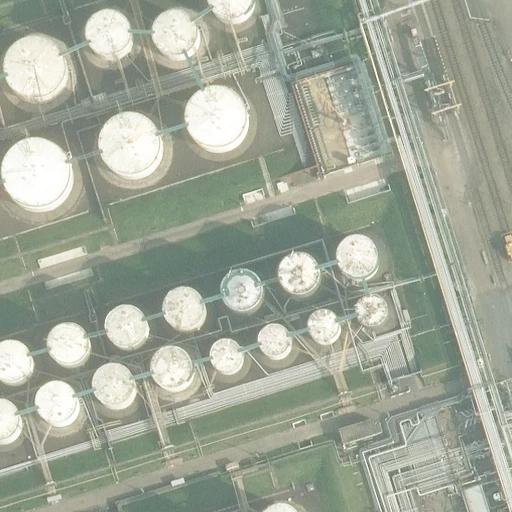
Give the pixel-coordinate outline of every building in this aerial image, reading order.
[(261,12),(261,11),(259,3),(257,0),(214,0),(214,1),(212,6),(212,11),(212,15),(213,20),(218,27),(224,33),(229,35),(234,36),(238,36),(244,35),(249,32),(253,29),(256,25),(259,21),(260,17),(261,12)] [(204,47),(204,42),(203,38),(200,34),(198,30),(194,27),(189,24),(181,22),(175,23),(171,24),(167,26),(163,29),(157,36),(156,42),(155,46),(156,54),(158,59),(161,63),(165,66),(169,69),(173,71),(178,71),(183,71),(188,70),(192,68),(196,65),(200,61),(202,56),(204,52),(204,47)] [(137,50),(137,49),(137,44),(135,39),(133,35),(131,32),(127,29),(122,26),(114,24),(110,24),(105,25),(100,27),(96,30),(92,35),(90,39),(89,42),(88,48),(89,57),(92,62),(95,65),(102,71),(108,73),(111,73),(118,73),(121,72),(129,67),(132,63),(135,59),(137,54),(137,50)] [(72,80),(72,75),(70,68),(68,63),(63,58),(58,53),(51,49),(45,48),(39,47),(31,49),(26,51),(20,54),(16,58),(12,63),(10,68),(8,75),(7,80),(8,87),(10,93),(13,98),(17,102),(22,106),(28,110),(35,112),(41,112),(49,111),(53,109),(58,106),(63,102),(67,96),(70,91),(71,85),(72,80)] [(252,129),(251,122),(250,118),(247,112),(243,106),(238,102),(232,99),(227,98),(222,97),(216,97),(208,99),(202,102),(198,106),(193,112),(191,117),(189,122),(188,128),(189,134),(190,139),(193,145),(197,150),(201,154),(207,158),(211,159),(219,160),(225,160),(232,158),(237,155),(242,151),(246,146),(250,140),(251,135),(252,129)] [(164,159),(164,158),(164,152),(162,146),(159,141),(156,136),(151,132),(145,129),(138,127),(133,126),(127,127),(121,128),(115,131),(110,136),(106,141),(103,146),(101,151),(101,158),(101,164),(103,169),(106,175),(109,180),(113,183),(119,187),(124,189),(130,190),(136,190),(143,188),(148,186),(153,182),(158,177),(161,172),(164,164),(164,159)] [(76,184),(76,183),(75,177),(74,170),(71,165),(66,158),(60,153),(54,150),(50,149),(41,147),(36,148),(27,150),(22,153),(16,157),(11,163),(8,168),(5,175),(4,182),(5,188),(6,195),(9,201),(13,207),(17,210),(23,215),(30,218),(38,219),(44,219),(52,217),(58,214),(64,210),(70,204),(73,199),(75,191),(76,184)] [(384,259),(384,258),(384,253),(382,249),(379,245),(377,242),(373,239),(369,238),(362,237),(358,238),(354,239),(351,241),(347,245),(344,250),(343,258),(344,265),(348,271),(354,276),(358,278),(363,278),(370,277),(377,273),(381,269),(382,267),(384,259)] [(323,272),(321,264),(319,260),(317,257),(314,255),(310,252),(303,251),(299,251),(294,252),(291,254),(287,257),(285,260),(282,264),(281,272),(282,279),(286,285),(292,290),(295,291),(300,292),(308,291),(311,290),(316,287),(318,284),(321,280),(322,276),(323,272)] [(265,288),(265,287),(263,280),(261,276),(259,273),(255,270),(252,268),(245,266),(238,267),(234,269),(230,271),(227,275),(225,278),(223,286),(224,294),(228,300),(231,304),(236,306),(243,308),(250,307),(254,305),(258,303),(260,300),(263,296),(265,288)] [(207,306),(207,305),(206,298),(201,292),(199,289),(195,286),(187,285),(179,286),(176,287),(172,290),(170,293),(167,297),(166,301),(165,305),(167,313),(170,319),(173,322),(177,324),(180,325),(185,326),(192,325),(196,323),(200,321),(203,318),(205,314),(206,311),(207,306)] [(394,308),(394,307),(393,301),(389,295),(383,292),(380,291),(376,291),(370,293),(366,297),(363,302),(362,308),(363,314),(366,319),(372,322),(377,323),(384,322),(389,319),(393,314),(394,308)] [(151,326),(151,325),(149,317),(145,311),(139,306),(132,304),(128,304),(123,305),(117,309),(112,315),(110,320),(109,324),(111,332),(113,336),(115,339),(121,344),(129,345),(136,345),(140,343),(144,340),(149,334),(150,330),(151,326)] [(344,322),(344,321),(343,315),(340,310),(335,306),(329,305),(323,306),(318,309),(314,315),(312,320),(313,327),(316,332),(322,336),(327,337),(333,336),(339,333),(343,328),(344,322)] [(96,342),(96,340),(94,333),(92,329),(89,325),(83,321),(74,320),(70,320),(66,322),(60,326),(55,333),(54,341),(56,348),(60,354),(62,357),(67,359),(74,361),(81,360),(88,357),(91,354),(93,350),(95,346),(96,342)] [(294,338),(292,331),(289,326),(284,323),(279,322),(273,322),(267,326),(263,331),(262,337),(262,343),(266,348),(270,351),(276,354),(279,354),(283,353),(289,350),(292,345),(294,338)] [(246,354),(246,353),(245,347),(242,342),(236,338),(231,337),(225,338),(220,341),(216,345),(214,351),(215,358),(217,363),(221,367),(225,368),(228,369),(232,369),(236,368),(240,366),(244,360),(246,354)] [(36,360),(36,359),(35,352),(31,345),(25,340),(20,339),(16,338),(8,339),(1,343),(0,344),(0,372),(6,377),(10,379),(14,380),(21,379),(28,375),(31,372),(34,369),(35,364),(36,360)] [(198,367),(198,366),(197,362),(196,358),(194,354),(191,351),(185,347),(182,346),(176,345),(168,347),(164,350),(161,353),(157,359),(156,367),(158,374),(161,380),(167,385),(171,386),(176,387),(183,386),(190,382),(193,379),(196,375),(197,371),(198,367)] [(140,383),(138,375),(134,368),(131,366),(127,363),(119,362),(111,363),(107,366),(104,369),(100,375),(98,380),(98,384),(100,391),(102,394),(105,398),(109,401),(113,402),(120,403),(128,402),(133,398),(138,392),(139,387),(140,383)] [(82,399),(82,398),(81,391),(77,385),(71,380),(66,378),(62,377),(54,379),(47,383),(44,387),(42,390),(40,398),(42,405),(45,411),(51,417),(55,418),(60,419),(67,418),(74,415),(77,411),(79,408),(81,404),(82,399)] [(23,417),(22,410),(20,405),(18,402),(13,399),(11,397),(3,396),(0,396),(0,437),(1,437),(8,437),(12,435),(16,432),(19,429),(21,425),(23,417)] [(374,421),(341,430),(345,443),(377,434),(374,421)] [(469,511),(489,511),(482,486),(463,492),(469,511)] [(306,511),(304,507),(300,503),(296,500),(291,499),(286,498),(281,498),(276,500),(271,503),(268,506),(265,511),(264,511),(306,511)]
